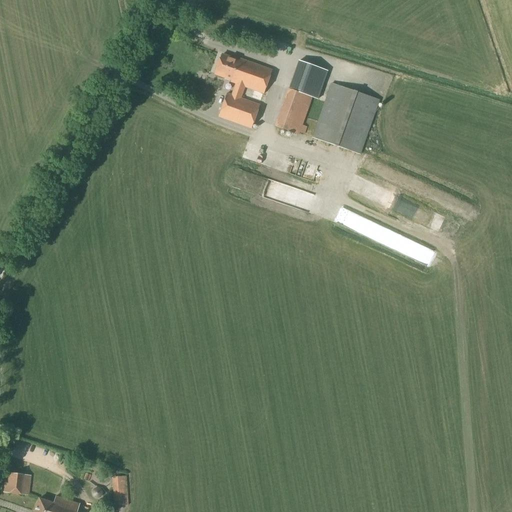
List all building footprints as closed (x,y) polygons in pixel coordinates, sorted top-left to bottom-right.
[(238,61),(222,55),(215,75),(231,81),(230,83),(235,84),(231,95),(226,93),(218,118),(251,130),(260,105),(241,99),(245,88),(263,94),(272,71),(239,59),(238,61)] [(288,90),(311,99),(318,101),(328,71),(298,61),(288,90)] [(360,155),(379,101),(331,84),(312,138),(360,155)] [(304,135),(306,129),(302,127),(311,99),(288,90),(275,127),(299,136),(300,134),(304,135)] [(297,158),(295,175),(307,176),(309,159),(297,158)] [(29,496),(31,476),(5,473),(3,493),(29,496)] [(114,507),(128,506),(126,477),(112,478),(114,507)] [(77,511),(80,504),(56,496),(53,503),(39,498),(34,511),(77,511)]
